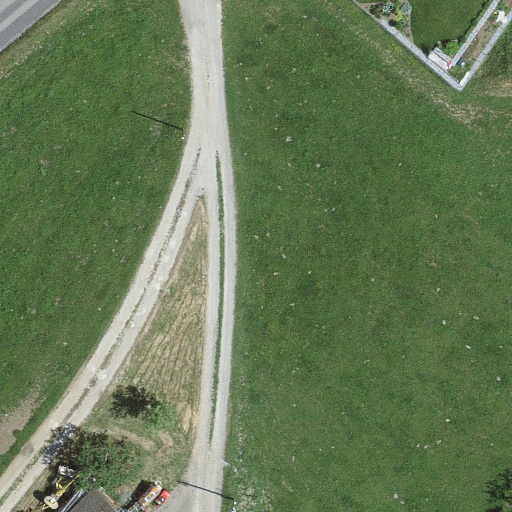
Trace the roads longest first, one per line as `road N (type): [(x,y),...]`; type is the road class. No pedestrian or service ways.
road 1 (track): [(5,511),(129,333),(214,129),(206,59),(187,0)]
road 2 (track): [(214,129),(222,243),(208,511)]
